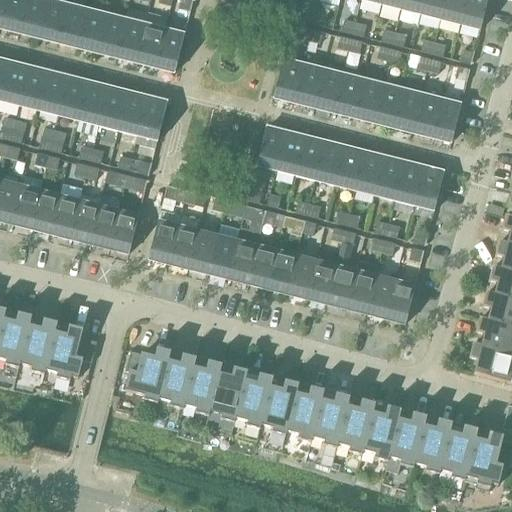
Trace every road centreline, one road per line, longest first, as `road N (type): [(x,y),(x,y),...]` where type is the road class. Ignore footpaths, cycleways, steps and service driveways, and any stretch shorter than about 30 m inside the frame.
road 1 (residential): [(428,381),(511,53)]
road 2 (residential): [(125,301),(428,381)]
road 3 (residential): [(76,501),(125,301)]
road 4 (residential): [(125,301),(0,272)]
